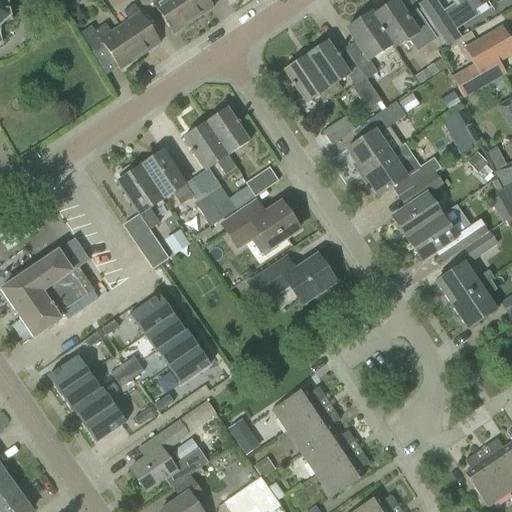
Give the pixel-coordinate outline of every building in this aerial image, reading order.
[(193,23),(177,0),(148,0),(173,36),(193,23)] [(177,0),(178,1),(185,11),(193,22),(193,23),(212,10),(205,0),(177,0)] [(370,14),(394,51),(408,42),(415,53),(435,40),(413,8),(417,5),(413,0),(399,0),(372,18),(370,14)] [(455,31),(477,17),(474,12),(486,3),(484,0),(450,0),(457,10),(445,18),(443,15),(429,24),(445,48),(460,39),(455,31)] [(0,45),(2,45),(0,37),(0,34),(1,35),(0,33),(0,29),(8,22),(12,23),(13,21),(9,19),(6,6),(9,3),(8,1),(5,3),(0,1),(0,45)] [(120,28),(140,59),(160,45),(133,6),(122,13),(128,23),(120,28)] [(393,51),(394,51),(370,14),(347,29),(355,42),(344,50),(346,53),(346,52),(379,103),(376,105),(380,112),(393,103),(375,75),(376,74),(369,63),(392,48),(393,51)] [(140,59),(120,28),(110,35),(104,25),(93,32),(90,28),(80,35),(94,55),(104,49),(120,72),(140,59)] [(462,99),(505,75),(498,64),(511,55),(511,47),(501,28),(463,50),(441,63),(462,99)] [(346,52),(346,53),(338,58),(328,43),(305,57),(332,98),(342,92),(337,85),(347,78),(354,87),(351,89),(366,111),(376,105),(379,103),(346,52)] [(323,104),(332,98),(305,57),(283,72),(305,105),(318,97),(323,104)] [(404,115),(418,106),(410,95),(397,105),(404,115)] [(361,176),(404,147),(403,145),(400,147),(388,128),(403,118),(394,104),(367,122),(375,134),(346,153),(361,176)] [(204,125),(227,158),(248,144),(226,110),(204,125)] [(331,146),(354,131),(345,117),(321,133),(331,146)] [(234,169),(227,158),(204,125),(182,140),(204,173),(216,165),(224,176),(234,169)] [(454,158),(471,149),(469,146),(479,141),(470,125),(449,137),(456,151),(452,154),(454,158)] [(397,198),(434,174),(433,174),(439,170),(432,160),(418,169),(404,147),(361,176),(377,200),(391,190),(397,198)] [(139,169),(162,202),(171,196),(179,207),(191,199),(184,188),(185,187),(162,153),(139,169)] [(476,175),(486,165),(475,154),(465,164),(476,175)] [(162,202),(139,169),(132,174),(128,168),(116,175),(120,181),(116,184),(148,232),(158,225),(149,211),(162,202)] [(509,190),(511,188),(511,168),(501,175),(508,189),(509,190)] [(253,198),(277,183),(268,169),(245,185),(253,198)] [(440,218),(439,218),(430,204),(441,196),(436,190),(441,186),(434,174),(397,198),(405,211),(392,220),(406,242),(440,218)] [(511,188),(509,190),(508,189),(503,192),(511,211),(511,210),(511,188)] [(207,197),(222,219),(234,211),(219,189),(207,197)] [(502,215),(511,211),(503,192),(493,198),(502,215)] [(209,228),(222,219),(207,197),(193,206),(209,228)] [(265,215),(255,200),(218,225),(236,252),(259,237),(268,251),(299,231),(281,204),(265,215)] [(463,251),(487,235),(478,222),(468,228),(454,207),(439,218),(440,218),(406,242),(421,264),(434,255),(441,265),(463,251)] [(166,239),(175,255),(191,246),(183,230),(166,239)] [(487,235),(463,251),(471,263),(496,246),(488,234),(487,235)] [(152,237),(139,246),(154,268),(167,260),(152,237)] [(71,273),(57,253),(0,292),(33,340),(59,322),(60,320),(64,317),(61,313),(92,291),(77,269),(71,273)] [(295,272),(285,257),(244,284),(260,307),(290,287),(302,306),(335,284),(317,258),(295,272)] [(451,308),(489,282),(492,279),(487,272),(474,281),(464,266),(436,285),(451,308)] [(489,282),(451,308),(467,331),(495,312),(485,298),(495,291),(489,282)] [(173,283),(144,303),(158,325),(188,304),(173,283)] [(508,317),(511,314),(511,295),(499,305),(508,317)] [(188,304),(158,325),(169,341),(171,340),(199,321),(188,304)] [(126,310),(113,319),(118,326),(131,318),(126,310)] [(199,321),(171,340),(182,357),(212,337),(201,320),(199,321)] [(108,322),(96,330),(101,337),(113,329),(108,322)] [(212,337),(182,357),(194,374),(224,354),(212,337)] [(87,347),(57,367),(69,384),(99,364),(87,347)] [(142,348),(131,356),(136,364),(147,356),(142,348)] [(131,356),(119,364),(124,371),(136,364),(131,356)] [(147,356),(136,364),(141,371),(152,363),(147,356)] [(99,364),(69,384),(80,401),(82,400),(110,381),(99,364)] [(136,364),(124,371),(129,379),(141,371),(136,364)] [(110,381),(82,400),(93,416),(123,396),(112,380),(110,381)] [(286,434),(329,405),(318,389),(309,395),(305,389),(271,412),(286,434)] [(177,390),(166,397),(171,405),(182,397),(177,390)] [(123,396),(93,416),(105,434),(135,413),(123,396)] [(161,401),(146,411),(151,418),(166,408),(161,401)] [(184,417),(193,431),(219,415),(210,401),(184,417)] [(301,456),(334,433),(330,427),(339,421),(329,405),(286,434),(301,456)] [(249,432),(241,421),(226,431),(234,442),(249,432)] [(173,467),(163,452),(188,435),(179,422),(146,445),(153,454),(128,471),(145,494),(164,481),(170,489),(206,464),(197,450),(173,467)] [(211,449),(220,442),(208,424),(198,431),(211,449)] [(315,477),(358,448),(348,432),(338,439),(334,433),(301,456),(315,477)] [(511,491),(511,451),(508,446),(503,450),(497,440),(480,452),(509,494),(511,491)] [(358,448),(315,477),(330,499),(364,477),(359,469),(369,464),(358,448)] [(486,509),(509,494),(480,452),(464,463),(470,472),(464,476),(486,509)] [(261,480),(274,471),(265,459),(253,468),(261,480)] [(0,485),(9,480),(0,467),(0,485)] [(0,511),(30,511),(31,511),(9,480),(0,485),(0,511)] [(199,511),(193,502),(201,496),(190,480),(173,491),(179,499),(160,511),(199,511)] [(227,511),(244,511),(269,495),(259,480),(222,504),(227,511)] [(269,495),(244,511),(272,511),(278,508),(269,495)] [(401,511),(391,496),(381,503),(377,496),(353,511),(401,511)]
